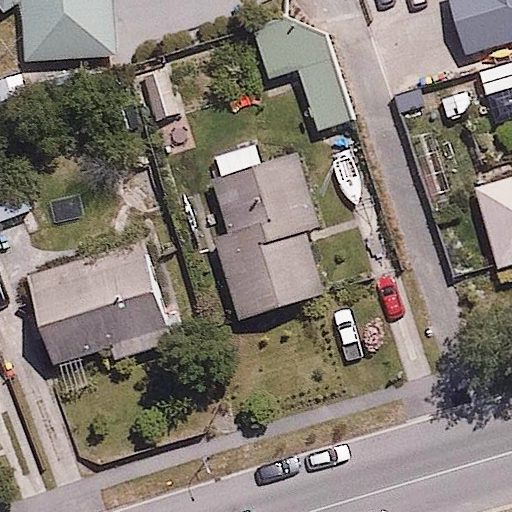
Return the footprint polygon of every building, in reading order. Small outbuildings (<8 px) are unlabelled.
[(3,0),(19,19),(24,51),(117,50),(116,0),(3,0)] [(310,0),(256,20),(276,72),(295,65),(319,129),(354,116),(310,0)] [(511,0),(367,0),(397,87),(475,61),(471,50),(511,35),(511,0)] [(168,65),(130,80),(148,124),(186,110),(168,65)] [(243,240),(219,249),(244,310),(323,278),(300,220),(323,210),(295,141),(267,152),(257,128),(206,149),(243,240)] [(511,162),(470,175),(495,258),(511,252),(511,162)] [(140,231),(27,278),(59,357),(112,335),(120,355),(181,330),(140,231)]
